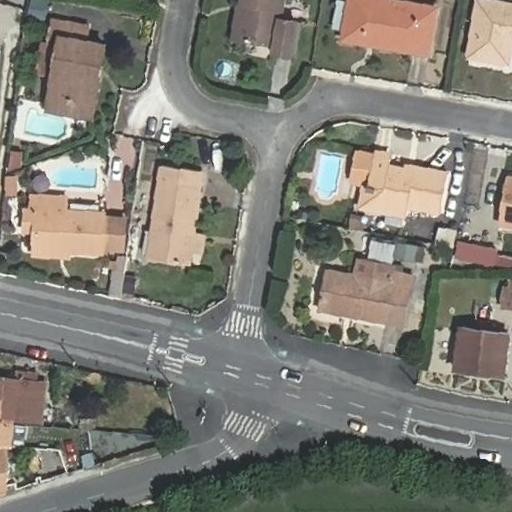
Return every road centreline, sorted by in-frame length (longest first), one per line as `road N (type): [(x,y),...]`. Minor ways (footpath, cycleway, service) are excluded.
road 1 (tertiary): [(275,388),(221,457),(38,511)]
road 2 (residential): [(233,372),(281,122)]
road 3 (tertiary): [(511,443),(275,388)]
road 4 (residential): [(281,122),(330,91),(511,125)]
road 5 (tertiary): [(233,372),(0,312)]
road 6 (residential): [(179,0),(163,93),(281,122)]
